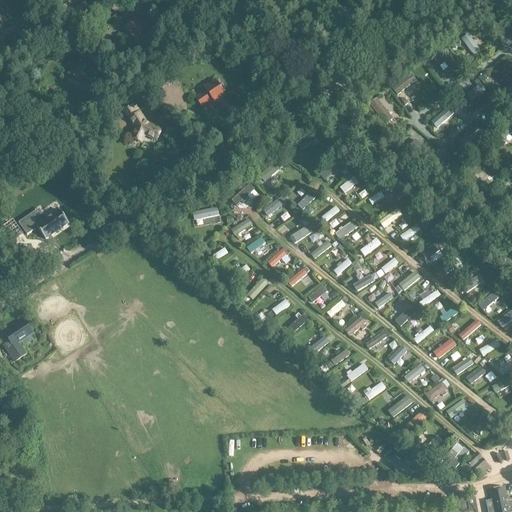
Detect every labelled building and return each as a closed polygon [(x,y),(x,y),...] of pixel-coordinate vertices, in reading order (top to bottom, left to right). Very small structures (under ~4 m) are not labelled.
[(69,22),(88,9),(82,0),(79,0),(69,6),(68,4),(61,8),(63,11),(62,11),(69,22)] [(26,24),(30,29),(38,21),(34,16),(26,24)] [(78,20),(71,27),(75,32),(83,25),(78,20)] [(145,29),(135,20),(126,30),(137,39),(136,41),(143,46),(149,39),(148,38),(153,32),(147,26),(145,29)] [(462,40),(474,56),(479,52),(467,36),(462,40)] [(164,63),(190,46),(186,40),(180,43),(177,38),(161,48),(164,52),(160,54),(162,56),(160,57),(162,61),(163,60),(164,63)] [(448,55),(442,59),(454,76),(461,71),(448,55)] [(436,62),(433,58),(427,62),(430,66),(436,62)] [(89,75),(84,71),(88,65),(81,61),(71,76),(77,80),(78,78),(89,86),(94,78),(93,77),(94,76),(90,73),(89,75)] [(499,82),(511,70),(511,63),(510,62),(493,76),(499,82)] [(146,89),(156,98),(168,84),(157,75),(146,89)] [(411,76),(392,90),(397,97),(416,82),(411,76)] [(201,106),(212,99),(214,102),(225,95),(216,82),(206,89),(208,92),(197,100),(201,106)] [(486,92),(481,86),(467,98),(472,104),(486,92)] [(370,106),(386,126),(392,121),(377,101),(370,106)] [(141,143),(144,136),(157,141),(162,130),(149,125),(135,106),(134,107),(133,105),(122,112),(135,132),(132,139),(141,143)] [(432,124),(437,130),(454,117),(448,110),(432,124)] [(502,111),(485,126),(491,132),(507,117),(502,111)] [(511,125),(499,135),(503,141),(511,134),(511,125)] [(297,144),(301,151),(321,137),(316,130),(297,144)] [(460,149),(466,155),(480,140),(474,135),(460,149)] [(410,148),(428,163),(433,157),(415,142),(410,148)] [(260,177),(265,183),(284,167),(279,161),(260,177)] [(320,175),(325,180),(340,166),(336,161),(320,175)] [(349,161),(343,166),(346,169),(352,164),(349,161)] [(449,178),(448,169),(439,169),(439,179),(449,178)] [(497,182),(491,177),(474,193),(479,199),(497,182)] [(344,195),(357,184),(353,178),(340,189),(344,195)] [(253,191),(249,186),(231,202),(236,207),(241,202),(243,204),(247,200),(246,198),(253,191)] [(511,193),(510,191),(494,205),(499,211),(511,200),(511,193)] [(372,206),(384,198),(381,193),(369,201),(372,206)] [(38,199),(35,206),(44,210),(47,204),(38,199)] [(336,208),(322,219),(325,223),(339,212),(336,208)] [(218,209),(193,214),(194,221),(219,216),(218,209)] [(294,216),(290,211),(274,222),(277,227),(294,216)] [(384,228),(400,216),(396,211),(380,223),(384,228)] [(46,242),(69,227),(60,213),(42,225),(35,214),(19,225),(27,237),(36,232),(35,230),(37,229),(46,242)] [(248,232),(252,230),(251,227),(252,226),(249,221),(232,232),(235,237),(247,230),(248,232)] [(335,237),(339,242),(348,235),(357,228),(353,223),(344,229),(335,237)] [(400,237),(404,242),(421,231),(417,226),(400,237)] [(291,238),(295,245),(311,235),(307,228),(291,238)] [(353,243),(359,239),(355,233),(349,236),(353,243)] [(247,249),(251,255),(255,252),(259,249),(260,251),(264,249),(262,247),(265,244),(261,239),(247,249)] [(376,240),(360,252),(364,258),(380,245),(376,240)] [(447,247),(443,241),(422,254),(425,260),(447,247)] [(323,246),(320,249),(311,255),(315,260),(331,247),(327,242),(323,246)] [(338,259),(343,256),(338,247),(332,250),(338,259)] [(210,259),(213,264),(228,255),(224,250),(210,259)] [(281,253),(280,252),(267,264),(271,269),(285,257),(281,253)] [(380,252),(373,255),(376,262),(383,259),(380,252)] [(337,277),(351,265),(348,260),(333,272),(337,277)] [(381,270),(385,275),(398,265),(394,260),(381,270)] [(461,265),(458,260),(442,270),(446,275),(455,269),(457,271),(460,269),(459,267),(461,265)] [(355,272),(361,268),(358,263),(352,267),(355,272)] [(235,281),(249,271),(246,266),(232,276),(235,281)] [(288,283),(292,288),(307,275),(303,271),(288,283)] [(382,279),(387,285),(394,279),(389,273),(382,279)] [(399,286),(403,292),(418,280),(414,274),(399,286)] [(485,282),(480,276),(462,288),(466,294),(485,282)] [(357,293),(373,283),(370,277),(353,287),(357,293)] [(262,281),(247,297),(252,302),(267,286),(262,281)] [(323,300),(327,297),(325,294),(327,293),(323,288),(309,298),(314,303),(321,298),(323,300)] [(436,292),(419,304),(422,309),(440,297),(436,292)] [(375,304),(379,309),(393,300),(390,294),(375,304)] [(479,307),(483,312),(499,299),(494,294),(479,307)] [(437,311),(443,307),(438,300),(432,304),(437,311)] [(285,302),(272,311),(276,317),(289,307),(285,302)] [(341,302),(327,315),(330,319),(345,306),(341,302)] [(395,323),(400,328),(419,311),(414,306),(395,323)] [(455,309),(439,319),(443,325),(459,314),(455,309)] [(502,328),(511,320),(511,313),(511,312),(498,322),(502,328)] [(304,316),(301,318),(299,315),(295,318),(298,321),(289,328),(294,334),(309,321),(304,316)] [(346,332),(350,337),(360,329),(362,331),(365,329),(363,326),(366,324),(361,319),(346,332)] [(25,321),(5,334),(13,347),(7,352),(14,364),(27,355),(19,343),(33,334),(25,321)] [(463,342),(481,326),(476,321),(458,337),(463,342)] [(415,339),(414,341),(418,346),(433,333),(429,328),(419,337),(418,335),(414,338),(415,339)] [(383,334),(365,347),(369,351),(386,339),(383,334)] [(325,338),(310,351),(313,356),(329,343),(325,338)] [(392,340),(385,343),(388,349),(395,345),(392,340)] [(434,353),(439,360),(456,347),(451,341),(434,353)] [(496,341),(479,351),(482,357),(500,347),(496,341)] [(395,365),(407,351),(402,347),(390,360),(395,365)] [(331,363),(331,364),(334,367),(350,356),(346,352),(331,363)] [(455,370),(458,375),(472,366),(468,361),(455,370)] [(504,377),(511,370),(511,361),(505,366),(503,364),(500,366),(502,369),(499,371),(504,377)] [(347,377),(351,383),(367,371),(363,365),(352,374),(350,371),(346,374),(348,376),(347,377)] [(425,372),(420,366),(405,378),(409,384),(425,372)] [(485,374),(481,368),(466,380),(471,386),(485,374)] [(493,388),(497,395),(511,386),(511,381),(511,379),(493,388)] [(366,391),(368,394),(365,396),(369,402),(385,390),(381,384),(371,391),(369,389),(366,391)] [(425,397),(430,403),(446,391),(442,384),(425,397)] [(388,412),(393,419),(412,404),(407,398),(388,412)] [(464,401),(446,414),(451,420),(468,407),(464,401)] [(406,428),(412,434),(427,418),(422,413),(406,428)] [(484,422),(479,416),(464,430),(469,436),(484,422)] [(427,459),(442,443),(437,438),(422,454),(427,459)] [(463,450),(447,468),(452,472),(468,455),(463,450)] [(491,469),(477,454),(467,463),(466,462),(459,469),(467,478),(474,472),(481,478),(491,469)] [(511,511),(511,499),(506,499),(504,489),(490,491),(494,511),(511,511)] [(456,507),(456,511),(477,511),(475,502),(473,500),(470,498),(455,501),(456,507)]
